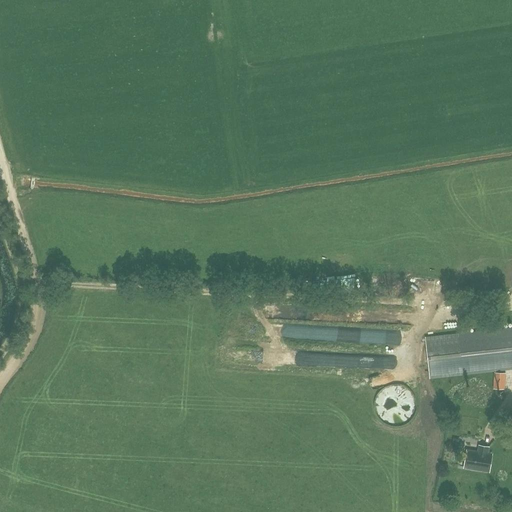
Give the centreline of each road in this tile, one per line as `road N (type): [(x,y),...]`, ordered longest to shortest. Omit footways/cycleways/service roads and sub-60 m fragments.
road 1 (track): [(455,306),(25,283)]
road 2 (track): [(0,380),(27,344),(36,315),(0,164)]
